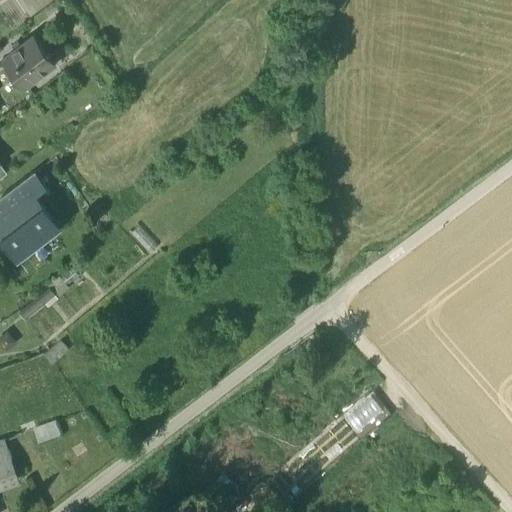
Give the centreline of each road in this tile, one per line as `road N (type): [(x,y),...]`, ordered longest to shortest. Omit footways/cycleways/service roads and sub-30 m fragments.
road 1 (residential): [(61,511),(321,314)]
road 2 (track): [(328,309),(509,511)]
